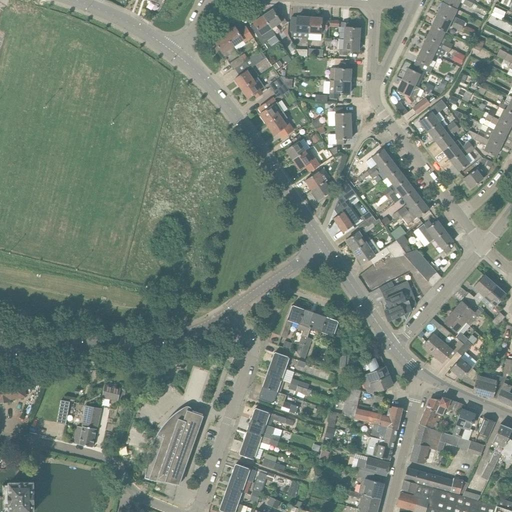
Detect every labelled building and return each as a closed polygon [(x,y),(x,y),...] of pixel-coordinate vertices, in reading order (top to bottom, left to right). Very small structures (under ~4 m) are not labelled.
[(471,8),(473,4),(465,0),(445,0),(444,3),(456,9),(459,2),(471,8)] [(455,23),(463,27),(464,23),(453,16),(457,9),(456,9),(444,3),(443,3),(437,14),(450,21),(455,23)] [(283,26),(287,23),(282,17),(279,19),(273,10),(263,17),(271,29),(281,23),(283,26)] [(432,26),(445,33),(450,21),(437,14),(432,26)] [(275,36),(271,29),(263,17),(253,23),(254,24),(250,26),(262,44),(275,36)] [(308,38),(308,34),(310,18),(297,17),(291,17),(290,32),(292,32),(291,37),(308,38)] [(322,29),(327,30),(327,22),(322,22),(322,19),(310,18),(308,34),(321,35),(322,29)] [(344,39),(358,40),(359,28),(349,27),(349,23),(342,23),(341,28),(345,28),(344,39)] [(455,23),(453,27),(460,31),(463,27),(455,23)] [(442,45),(451,49),(453,45),(445,41),(446,39),(443,38),(445,33),(432,26),(427,38),(440,44),(442,45)] [(243,41),(244,43),(252,38),(245,27),(238,32),(235,27),(224,34),(233,47),(243,41)] [(236,51),(233,47),(224,34),(214,41),(225,58),(236,51)] [(434,55),(438,48),(440,44),(427,38),(422,49),(434,55)] [(340,50),(340,55),(347,55),(347,51),(358,52),(358,40),(344,39),(343,50),(340,50)] [(451,49),(442,45),(440,50),(448,54),(451,49)] [(414,66),(421,69),(430,73),(432,68),(429,66),(434,55),(422,49),(414,66)] [(261,51),(244,63),(235,69),(239,76),(235,79),(241,89),(254,80),(247,70),(266,58),(261,51)] [(240,57),(229,64),(233,70),(235,69),(244,63),(243,62),(240,57)] [(334,81),(350,82),(351,69),(349,69),(349,64),(341,63),(341,68),(335,67),(334,81)] [(402,80),(415,86),(421,74),(419,73),(421,69),(414,66),(411,70),(408,68),(402,80)] [(486,74),(492,77),(495,72),(489,69),(486,74)] [(484,79),(490,82),(492,77),(486,74),(484,79)] [(287,88),(291,89),(292,80),(285,79),(285,77),(280,76),(280,78),(285,85),(287,88)] [(256,98),(263,94),(261,90),(264,87),(258,78),(254,80),(241,89),(248,98),(254,94),(256,98)] [(269,86),(273,92),(285,85),(280,78),(269,86)] [(330,94),(330,98),(338,99),(338,94),(349,94),(350,82),(334,81),(330,80),(329,88),(326,88),(326,94),(330,94)] [(409,104),(414,101),(410,95),(411,94),(416,96),(420,88),(415,86),(402,80),(396,92),(405,96),(404,98),(409,104)] [(480,87),(486,90),(488,85),(483,82),(480,87)] [(273,92),(278,98),(289,91),(287,88),(285,85),(273,92)] [(478,93),(483,95),(486,90),(480,87),(478,93)] [(267,124),(284,113),(277,102),(276,103),(273,99),(259,108),(262,113),(260,114),(267,124)] [(426,99),(413,109),(417,114),(430,104),(426,99)] [(438,114),(444,109),(442,106),(444,105),(441,100),(432,107),(438,114)] [(511,103),(506,101),(505,102),(502,100),(499,107),(503,109),(511,113),(511,103)] [(335,127),(351,126),(350,113),(343,113),(343,108),(335,109),(335,114),(334,114),(335,127)] [(498,119),(511,126),(511,124),(511,113),(503,109),(498,119)] [(428,131),(440,123),(432,112),(420,121),(428,132),(428,131)] [(282,138),(294,130),(289,123),(287,125),(284,121),(287,118),(284,113),(267,124),(274,135),(278,132),(282,138)] [(511,126),(498,119),(493,117),(488,114),(485,119),(491,122),(490,123),(495,125),(493,130),(506,136),(511,126)] [(322,127),(323,127),(318,118),(312,123),(315,129),(322,127)] [(436,141),(456,125),(454,121),(444,129),(440,123),(428,131),(436,141)] [(444,151),(455,143),(451,138),(454,136),(453,134),(459,129),(456,125),(436,141),(444,151)] [(336,140),(336,145),(344,144),(344,139),(351,139),(351,126),(335,127),(335,140),(336,140)] [(319,135),(324,134),(322,127),(315,129),(319,135)] [(506,136),(493,130),(488,127),(486,133),(480,130),(478,135),(501,146),(506,136)] [(496,157),(501,146),(478,135),(469,131),(468,132),(472,139),(475,140),(486,145),(483,151),(484,151),(496,157)] [(293,160),(306,151),(299,142),(302,140),(299,136),(293,140),(295,144),(286,150),(293,160)] [(465,150),(472,145),(469,142),(462,147),(458,141),(455,143),(444,151),(451,161),(462,153),(465,150)] [(475,149),(472,145),(465,150),(468,154),(475,149)] [(369,175),(370,175),(390,160),(388,157),(389,157),(387,154),(387,155),(382,149),(371,158),(376,164),(361,176),(364,179),(369,175)] [(310,172),(319,166),(308,150),(306,151),(293,160),(300,169),(305,166),(310,172)] [(459,172),(470,163),(462,153),(451,161),(459,172)] [(339,164),(344,166),(348,156),(343,154),(343,155),(339,154),(335,162),(339,164)] [(491,167),(493,163),(483,158),(479,161),(480,162),(491,167)] [(384,180),(387,178),(398,170),(394,164),(393,162),(392,162),(390,160),(370,175),(373,179),(379,174),(384,180)] [(480,166),(477,161),(468,168),(471,172),(463,178),(470,188),(483,179),(479,173),(481,172),(478,168),(480,166)] [(336,173),(340,175),(344,166),(339,164),(336,173)] [(312,191),(325,181),(329,179),(322,169),(319,171),(318,171),(305,180),(312,191)] [(380,197),(381,198),(406,180),(404,177),(403,175),(402,175),(398,170),(387,178),(391,184),(379,194),(381,196),(380,197)] [(397,192),(402,198),(413,190),(409,184),(410,184),(408,182),(407,182),(406,180),(381,198),(384,202),(397,192)] [(318,200),(332,191),(325,181),(312,191),(318,200)] [(397,211),(400,216),(421,200),(419,197),(418,195),(417,195),(413,190),(402,198),(407,204),(397,211)] [(343,233),(353,226),(344,212),(349,208),(340,195),(334,210),(338,216),(333,219),(343,233)] [(417,218),(418,219),(429,210),(425,205),(425,204),(423,202),(421,200),(400,216),(402,218),(408,214),(413,220),(417,218)] [(364,222),(372,216),(369,211),(361,217),(364,222)] [(353,252),(367,242),(371,240),(364,230),(372,224),(374,226),(381,221),(379,219),(376,221),(372,216),(364,222),(357,226),(361,231),(359,231),(345,241),(353,252)] [(434,240),(445,231),(441,226),(439,224),(437,221),(432,225),(428,220),(423,224),(418,228),(429,243),(434,240)] [(396,241),(402,236),(405,234),(400,227),(391,234),(396,241)] [(442,250),(446,254),(451,250),(447,246),(453,242),(449,237),(445,231),(434,240),(442,250)] [(396,241),(386,247),(390,253),(393,257),(404,255),(406,254),(403,250),(396,241)] [(373,265),(390,253),(386,247),(375,255),(367,242),(353,252),(362,265),(369,260),(373,265)] [(441,278),(436,272),(417,250),(416,250),(406,254),(404,255),(428,282),(432,287),(441,278)] [(474,288),(484,297),(495,285),(484,276),(474,288)] [(382,292),(389,309),(406,301),(404,296),(412,293),(410,288),(408,289),(405,282),(382,292)] [(495,285),(484,297),(495,306),(505,294),(495,285)] [(403,314),(406,321),(412,310),(416,304),(414,299),(415,299),(412,293),(404,296),(406,301),(389,309),(384,311),(387,321),(403,314)] [(475,308),(479,303),(469,294),(465,298),(470,303),(475,308)] [(453,312),(466,323),(470,326),(482,313),(475,308),(470,303),(467,307),(461,302),(453,312)] [(292,322),(298,324),(303,310),(292,306),(281,337),(286,339),(292,322)] [(302,351),(304,345),(306,338),(310,328),(315,314),(303,310),(298,324),(296,329),(303,331),(299,343),(300,343),(298,349),(302,351)] [(457,333),(466,323),(453,312),(444,322),(457,333)] [(492,322),(497,326),(505,317),(500,313),(492,322)] [(315,314),(310,328),(321,332),(326,318),(315,314)] [(320,337),(331,341),(338,322),(326,318),(321,332),(320,337)] [(446,338),(450,333),(440,325),(436,330),(446,338)] [(463,345),(468,339),(460,332),(455,338),(459,341),(463,345)] [(423,346),(432,354),(443,342),(433,334),(423,346)] [(343,335),(337,338),(333,350),(337,351),(339,344),(346,342),(343,335)] [(461,380),(476,362),(465,353),(477,340),(472,335),(468,339),(463,345),(457,352),(462,357),(461,358),(460,357),(450,370),(461,380)] [(312,340),(306,338),(304,345),(309,347),(312,340)] [(450,360),(457,352),(463,345),(459,341),(451,350),(443,342),(432,354),(442,362),(447,357),(450,360)] [(322,351),(327,353),(330,345),(325,343),(322,351)] [(271,364),(285,369),(289,357),(275,352),(271,364)] [(349,354),(340,357),(339,367),(348,368),(349,354)] [(366,361),(371,372),(367,374),(371,384),(389,376),(385,367),(379,369),(374,358),(366,361)] [(296,366),(304,368),(306,363),(298,360),(296,366)] [(503,377),(506,378),(509,379),(510,376),(511,377),(511,375),(511,360),(506,360),(503,377)] [(267,375),(281,380),(285,369),(271,364),(267,375)] [(348,368),(339,367),(339,377),(344,378),(354,378),(354,377),(360,377),(357,369),(348,368)] [(382,391),(393,386),(389,376),(371,384),(367,374),(360,377),(365,389),(367,393),(374,395),(374,391),(382,391)] [(493,397),(496,398),(506,378),(503,377),(497,375),(496,379),(478,374),(473,392),(493,398),(493,397)] [(263,387),(277,392),(281,380),(267,375),(263,387)] [(511,406),(511,393),(509,392),(511,386),(511,383),(511,376),(511,377),(510,376),(509,379),(506,378),(496,398),(496,399),(511,406)] [(307,389),(309,384),(292,378),(290,383),(307,389)] [(311,391),(307,389),(290,383),(288,389),(309,396),(311,391)] [(0,403),(10,402),(10,400),(26,397),(24,384),(8,387),(8,385),(0,385),(0,403)] [(102,398),(118,402),(121,388),(105,384),(102,398)] [(259,399),(273,404),(277,392),(263,387),(259,399)] [(373,424),(397,430),(402,408),(392,406),(391,408),(389,407),(387,412),(358,405),(361,391),(348,388),(341,414),(338,413),(337,414),(330,412),(325,434),(331,435),(331,436),(343,439),(346,430),(334,427),(337,416),(341,417),(341,415),(354,418),(354,419),(373,424)] [(448,418),(456,422),(463,404),(456,401),(442,397),(441,400),(431,398),(426,409),(441,416),(448,418)] [(61,401),(56,423),(65,425),(70,402),(61,401)] [(92,447),(96,429),(98,429),(102,409),(85,406),(82,427),(78,427),(75,444),(92,447)] [(179,485),(184,472),(202,418),(203,416),(192,412),(192,410),(192,409),(191,408),(190,407),(189,406),(187,406),(186,407),(182,408),(182,409),(179,411),(176,413),(172,416),(168,420),(164,425),(160,430),(157,435),(154,441),(152,447),(150,453),(149,459),(145,478),(157,481),(157,480),(173,483),(177,484),(179,485)] [(293,426),(294,422),(256,408),(251,420),(266,425),(270,427),(273,420),(285,424),(285,423),(293,426)] [(419,424),(435,430),(441,416),(426,409),(419,424)] [(465,439),(471,441),(474,431),(469,429),(474,414),(462,409),(456,424),(456,425),(464,428),(463,431),(467,433),(465,439)] [(478,433),(489,437),(495,422),(483,417),(478,433)] [(247,431),(288,446),(290,441),(280,437),(273,434),(264,430),(266,425),(251,420),(247,431)] [(380,445),(392,448),(397,430),(373,424),(370,436),(382,439),(380,445)] [(429,448),(445,454),(449,441),(458,444),(457,447),(467,451),(467,452),(481,456),(484,446),(471,441),(465,439),(435,430),(419,424),(409,461),(424,464),(429,448)] [(501,453),(508,437),(511,430),(500,424),(492,443),(496,445),(493,452),(494,452),(492,458),(488,464),(487,464),(485,470),(491,473),(501,453)] [(287,450),(288,446),(247,431),(243,443),(258,448),(260,442),(268,445),(269,445),(277,447),(287,450)] [(389,460),(392,448),(380,445),(382,439),(370,436),(368,447),(374,448),(372,456),(389,460)] [(511,438),(508,437),(501,453),(510,457),(511,453),(511,438)] [(239,454),(253,459),(253,458),(254,458),(258,448),(243,443),(239,454)] [(319,458),(327,460),(329,452),(321,450),(319,458)] [(375,472),(386,475),(389,463),(351,454),(348,466),(359,469),(374,473),(375,472)] [(261,465),(274,470),(276,463),(264,459),(261,465)] [(232,475),(251,482),(252,483),(256,471),(236,464),(232,475)] [(404,480),(432,487),(435,476),(407,468),(404,480)] [(384,483),(373,480),(374,473),(359,469),(357,477),(362,478),(358,493),(380,499),(384,483)] [(257,477),(265,480),(267,475),(259,472),(257,477)] [(313,481),(326,485),(328,477),(315,474),(313,481)] [(228,487),(246,493),(247,494),(251,482),(232,475),(228,487)] [(432,487),(460,495),(460,493),(463,494),(465,491),(469,483),(463,481),(463,480),(454,478),(453,481),(435,476),(432,487)] [(401,489),(402,490),(429,497),(432,487),(404,480),(401,489)] [(8,481),(8,511),(34,511),(34,481),(8,481)] [(224,499),(242,505),(246,493),(228,487),(224,499)] [(399,511),(511,511),(511,502),(499,498),(496,506),(478,501),(462,496),(460,495),(432,487),(429,497),(402,490),(401,493),(400,492),(396,506),(400,507),(399,511)] [(358,511),(376,511),(380,499),(358,493),(347,491),(346,495),(362,499),(358,511)] [(463,494),(462,496),(478,501),(480,495),(465,491),(463,494)] [(267,505),(273,507),(276,500),(270,497),(267,505)] [(242,505),(224,499),(220,510),(224,511),(241,511),(243,506),(242,505)] [(273,507),(278,509),(281,502),(276,500),(273,507)]
